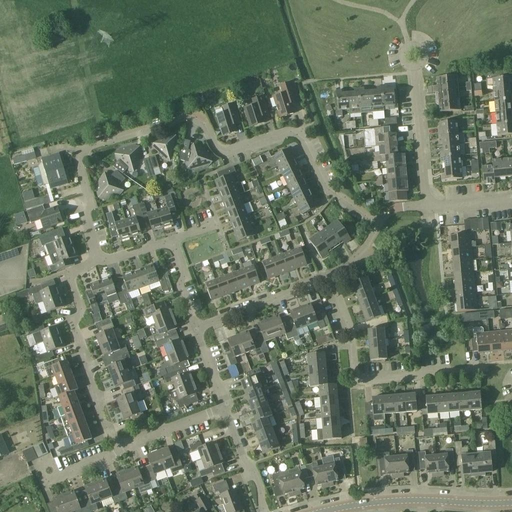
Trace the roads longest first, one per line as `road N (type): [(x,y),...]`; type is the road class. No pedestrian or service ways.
road 1 (residential): [(97,258),(78,156),(85,147),(186,117),(222,154),(295,136),(328,194),(375,229)]
road 2 (residential): [(123,447),(106,432),(73,330),(78,309),(69,278),(97,258)]
road 3 (residential): [(456,371),(356,378),(349,330),(327,274)]
road 4 (unclassified): [(326,511),(410,500),(483,504)]
road 5 (residential): [(424,206),(414,64)]
road 6 (residential): [(327,274),(196,329)]
